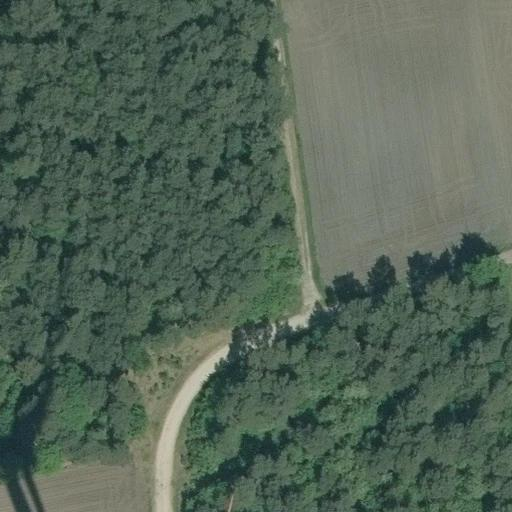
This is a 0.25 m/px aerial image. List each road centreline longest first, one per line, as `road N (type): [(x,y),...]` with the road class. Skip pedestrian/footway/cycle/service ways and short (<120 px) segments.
road 1 (track): [(511,257),(306,304),(266,0)]
road 2 (track): [(164,511),(162,444),(191,375),(306,304)]
